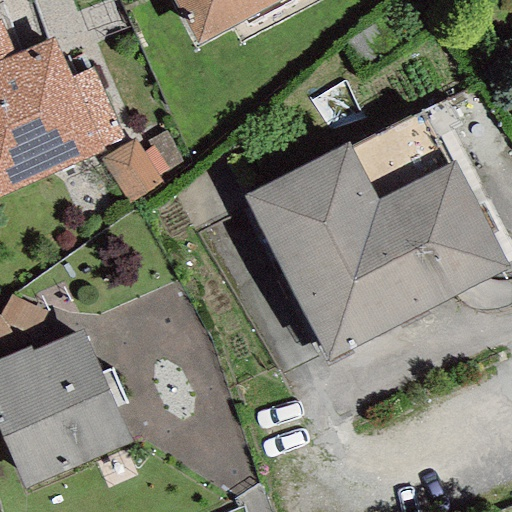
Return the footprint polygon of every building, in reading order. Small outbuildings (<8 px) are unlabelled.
[(185,0),(200,27),(249,0),(185,0)] [(371,64),(401,44),(381,14),(351,35),(371,64)] [(11,63),(0,39),(0,179),(88,140),(46,48),(11,63)] [(328,344),(495,259),(420,112),(254,197),(328,344)] [(162,171),(180,160),(163,130),(145,141),(162,171)] [(128,200),(156,181),(132,141),(102,158),(128,200)] [(0,336),(41,311),(39,307),(7,293),(0,305),(0,336)] [(124,433),(81,334),(30,356),(27,349),(0,360),(0,415),(25,475),(124,433)]
